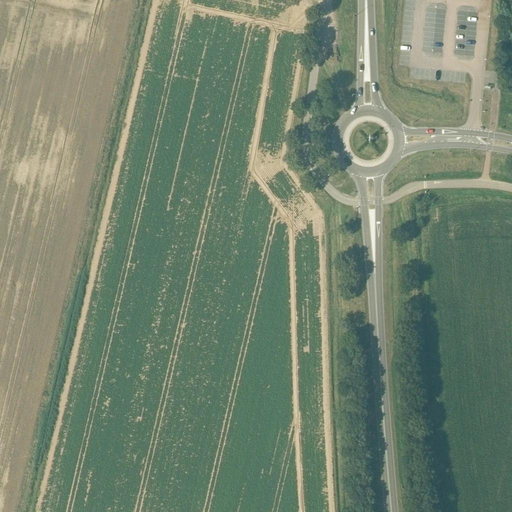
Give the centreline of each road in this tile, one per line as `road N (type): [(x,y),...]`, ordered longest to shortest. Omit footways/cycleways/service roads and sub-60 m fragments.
road 1 (primary): [(391,511),(371,200)]
road 2 (unclassified): [(371,200),(333,194),(306,153),(327,0)]
road 3 (unclassified): [(371,200),(417,185),(511,189)]
